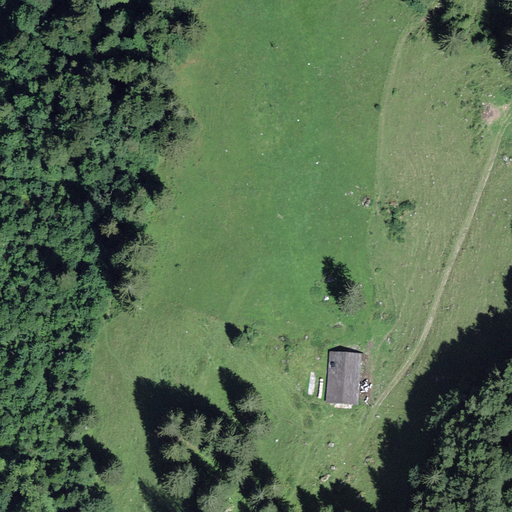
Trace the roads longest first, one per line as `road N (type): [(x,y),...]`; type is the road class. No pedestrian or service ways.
road 1 (track): [(56,0),(106,163),(106,347),(116,365),(143,386),(287,435),(353,439),(373,409)]
road 2 (track): [(511,113),(421,339),(373,409)]
